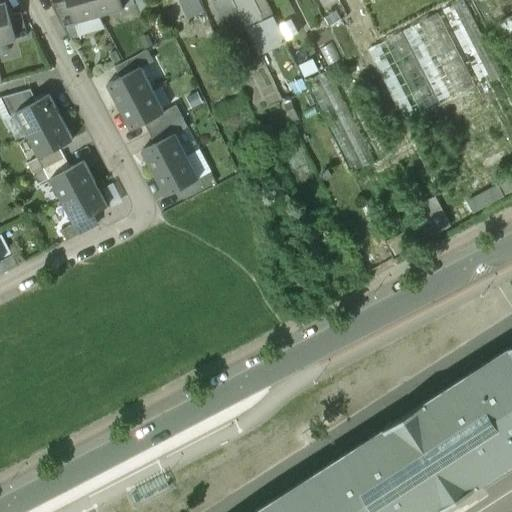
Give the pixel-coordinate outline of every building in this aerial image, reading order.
[(67,0),(64,0),(52,4),(69,37),(78,34),(75,22),(74,22),(67,0)] [(94,0),(67,0),(74,22),(75,22),(99,15),(94,0)] [(94,0),(99,15),(123,7),(120,0),(94,0)] [(199,0),(180,0),(188,15),(203,8),(199,0)] [(212,0),(220,15),(236,7),(232,0),(212,0)] [(232,0),(236,7),(246,29),(273,16),(264,0),(232,0)] [(511,95),(462,0),(461,0),(441,11),(511,146),(511,95)] [(511,61),(480,0),(466,0),(511,87),(511,61)] [(6,2),(0,3),(0,42),(16,38),(9,15),(6,2)] [(27,35),(21,12),(9,15),(16,38),(27,35)] [(333,13),(324,16),(328,26),(329,25),(339,20),(333,13)] [(511,157),(436,13),(366,50),(445,208),(511,172),(511,157)] [(273,16),(246,29),(259,54),(285,41),(273,16)] [(408,143),(361,52),(356,54),(339,20),(329,25),(347,59),(306,80),(352,173),(392,152),(354,79),(357,77),(395,150),(408,143)] [(326,67),(339,61),(332,45),(319,50),(326,67)] [(147,49),(114,66),(120,77),(140,66),(141,66),(152,60),(147,49)] [(120,77),(107,84),(119,106),(152,89),(141,66),(140,66),(120,77)] [(30,89),(0,97),(0,108),(4,117),(15,111),(36,100),(30,89)] [(152,89),(119,106),(130,129),(144,122),(164,111),(152,89)] [(36,100),(15,111),(27,134),(61,116),(49,94),(36,100)] [(164,111),(144,122),(149,133),(181,116),(175,105),(164,111)] [(249,109),(232,118),(237,127),(254,118),(249,109)] [(61,116),(27,134),(39,156),(73,139),(61,116)] [(181,116),(149,133),(155,143),(175,133),(186,127),(181,116)] [(155,143),(142,150),(153,173),(187,155),(175,133),(155,143)] [(187,155),(153,173),(165,195),(199,178),(187,155)] [(65,157),(33,173),(38,184),(50,178),(70,167),(65,157)] [(70,167),(50,178),(62,200),(96,183),(84,160),(70,167)] [(511,179),(511,177),(466,201),(472,213),(511,190),(511,179)] [(96,183),(62,200),(74,223),(93,213),(107,205),(96,183)] [(448,227),(433,198),(421,205),(428,219),(387,240),(394,255),(448,227)] [(74,223),(62,229),(67,239),(98,223),(93,213),(74,223)] [(1,260),(0,260),(0,274),(17,266),(12,255),(1,260)] [(386,427),(253,511),(432,511),(438,509),(478,483),(511,461),(511,345),(426,401),(386,426),(386,427)]
